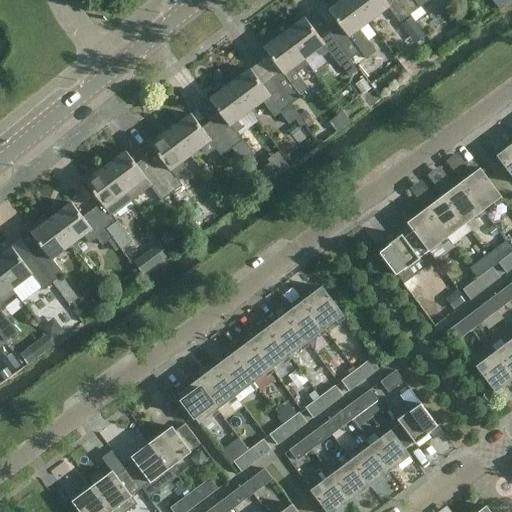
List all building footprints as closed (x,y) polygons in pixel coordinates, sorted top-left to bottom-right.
[(370,22),(352,0),(343,0),(329,11),(340,25),(330,32),(351,60),(371,45),(359,30),(370,22)] [(398,0),(352,0),(370,22),(389,8),(400,23),(410,16),(398,0)] [(398,0),(410,16),(421,7),(420,6),(428,0),(398,0)] [(350,61),(351,60),(330,32),(321,39),(305,18),(285,33),(305,60),(324,46),(340,68),(342,67),(349,77),(357,71),(350,61)] [(294,68),(305,60),(285,33),(264,48),(280,70),(271,77),(292,105),(302,97),(299,92),(307,86),(294,68)] [(251,70),(230,85),(250,112),(263,102),(275,117),(280,113),(287,123),(299,114),(292,105),(271,77),(261,84),(251,70)] [(240,119),(250,112),(230,85),(210,100),(221,115),(211,121),(232,149),(243,141),(237,133),(246,126),(240,119)] [(221,157),(232,149),(211,121),(202,128),(191,114),(171,129),(191,156),(202,148),(206,153),(209,153),(215,148),(221,157)] [(191,156),(171,129),(150,145),(161,159),(152,166),(173,194),(183,186),(176,177),(186,169),(182,164),(191,156)] [(511,145),(505,150),(502,147),(495,153),(511,175),(511,145)] [(162,202),(173,194),(152,166),(142,173),(127,152),(106,167),(126,194),(145,179),(162,202)] [(107,208),(126,194),(106,167),(86,182),(102,203),(92,210),(113,238),(120,247),(130,239),(107,208)] [(459,179),(461,183),(462,183),(483,211),(494,203),(496,205),(502,201),(500,198),(501,197),(480,169),(469,177),(467,173),(459,179)] [(483,211),(462,183),(461,183),(451,190),(449,187),(441,193),(444,196),(465,224),(476,216),(478,219),(485,214),(483,211)] [(444,196),(434,204),(431,200),(423,206),(426,210),(447,238),(448,237),(453,244),(470,231),(465,225),(465,224),(444,196)] [(102,246),(113,238),(92,210),(83,218),(72,203),(52,219),(72,245),(84,236),(89,243),(96,238),(102,246)] [(405,220),(414,231),(429,252),(447,238),(426,210),(416,217),(413,214),(405,220)] [(33,255),(54,283),(64,275),(53,260),(72,245),(52,219),(31,234),(42,248),(33,255)] [(402,235),(388,246),(384,241),(376,247),(380,253),(397,275),(403,283),(426,267),(420,259),(429,252),(414,231),(404,238),(402,235)] [(120,247),(113,238),(110,241),(116,250),(120,247)] [(487,254),(495,264),(511,251),(511,249),(505,240),(487,254)] [(148,250),(158,264),(170,256),(160,242),(148,250)] [(43,291),(54,283),(33,255),(23,262),(13,248),(0,257),(0,273),(12,290),(13,289),(19,297),(37,283),(43,291)] [(507,274),(511,269),(511,252),(499,263),(507,274)] [(477,277),(495,264),(487,254),(469,267),(477,277)] [(492,268),(478,279),(486,289),(500,278),(492,268)] [(0,334),(10,349),(18,342),(2,321),(5,320),(0,313),(0,299),(12,290),(0,273),(0,334)] [(65,275),(55,283),(69,302),(79,295),(65,275)] [(463,290),(471,300),(486,289),(478,279),(463,290)] [(511,289),(509,286),(494,297),(502,307),(511,300),(511,289)] [(334,303),(322,287),(311,295),(309,292),(301,298),(303,301),(304,301),(325,329),(336,321),(339,324),(345,318),(343,316),(344,315),(341,313),(345,310),(337,301),(334,303)] [(33,302),(44,321),(64,308),(53,290),(33,302)] [(497,311),(489,300),(475,312),(483,322),(497,311)] [(325,329),(304,301),(303,301),(293,309),(291,305),(283,311),(286,315),(286,314),(307,343),(319,334),(321,337),(327,332),(325,329)] [(286,314),(286,315),(276,322),(273,319),(265,325),(268,328),(289,356),(300,348),(302,351),(309,346),(307,343),(286,314)] [(470,315),(455,326),(463,337),(478,326),(470,315)] [(289,356),(268,328),(258,336),(255,332),(247,338),(250,341),(272,369),(282,361),(285,364),(291,359),(289,356)] [(511,371),(511,339),(505,345),(500,340),(492,346),(496,352),(497,351),(511,371)] [(271,370),(272,369),(250,341),(240,349),(237,345),(229,351),(232,355),(232,354),(254,383),(255,382),(264,375),(266,378),(273,373),(271,370)] [(496,392),(511,379),(511,371),(497,351),(496,352),(477,367),(496,392)] [(255,382),(254,383),(232,354),(232,355),(222,362),(219,359),(211,365),(214,368),(238,399),(239,402),(259,387),(255,382)] [(371,359),(356,370),(364,381),(379,369),(371,359)] [(214,368),(204,376),(201,372),(193,378),(196,382),(197,381),(218,410),(229,402),(231,404),(238,399),(214,368)] [(349,392),(364,381),(356,370),(341,381),(349,392)] [(396,371),(381,382),(389,393),(404,381),(396,371)] [(218,410),(197,381),(196,382),(186,389),(184,386),(176,391),(200,423),(211,415),(213,418),(220,413),(218,410)] [(335,386),(320,397),(328,408),(343,396),(335,386)] [(383,407),(370,390),(344,410),(352,420),(357,427),(383,407)] [(410,390),(402,396),(412,409),(398,420),(416,444),(430,434),(434,438),(442,432),(438,426),(410,390)] [(313,419),(328,408),(320,397),(305,408),(313,419)] [(352,420),(344,410),(324,425),(332,435),(352,420)] [(299,413),(285,424),(292,434),(307,423),(299,413)] [(152,442),(171,468),(191,452),(200,444),(185,424),(175,431),(172,427),(152,442)] [(278,446),(292,434),(285,424),(270,435),(278,446)] [(332,435),(324,425),(309,436),(317,446),(332,435)] [(371,446),(390,471),(410,456),(391,431),(379,440),(375,434),(366,440),(371,446)] [(304,439),(290,450),(298,461),(312,450),(304,439)] [(264,440),(249,451),(257,461),(271,450),(264,440)] [(135,462),(126,469),(141,489),(150,482),(151,483),(171,468),(152,442),(132,457),(135,462)] [(371,446),(351,461),(370,486),(390,471),(371,446)] [(242,472),(257,461),(249,451),(234,462),(242,472)] [(351,461),(331,475),(350,501),(370,486),(351,461)] [(113,471),(93,487),(111,511),(132,497),(131,496),(141,489),(126,469),(116,476),(113,471)] [(265,469),(250,480),(258,491),(273,480),(265,469)] [(335,511),(350,501),(331,475),(311,491),(327,511),(335,511)] [(191,493),(198,504),(218,489),(210,479),(191,493)] [(253,494),(245,484),(230,495),(238,505),(253,494)] [(68,511),(111,511),(93,487),(72,502),(76,506),(68,511)] [(187,511),(193,508),(198,504),(191,493),(171,508),(173,511),(187,511)] [(225,499),(211,510),(212,511),(229,511),(233,509),(225,499)]
